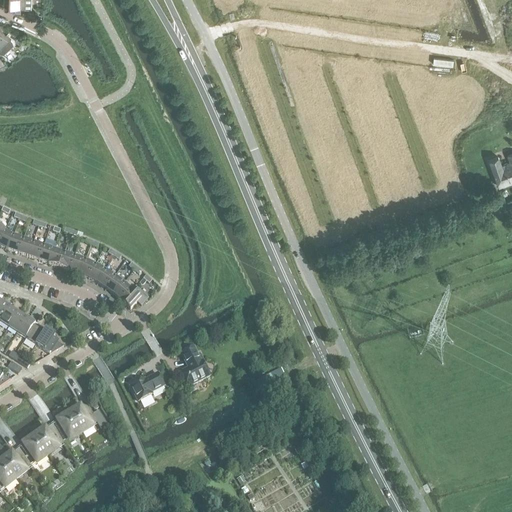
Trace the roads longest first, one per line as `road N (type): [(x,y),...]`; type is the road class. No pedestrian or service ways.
road 1 (residential): [(126,328),(172,288),(171,252),(58,39),(0,14)]
road 2 (unclassified): [(343,348),(187,0)]
road 3 (track): [(206,36),(271,25),(511,57)]
road 4 (secondary): [(322,357),(204,84)]
road 5 (unclassified): [(425,511),(343,348)]
road 6 (secondary): [(401,511),(322,357)]
road 7 (residential): [(126,328),(82,292),(0,263)]
